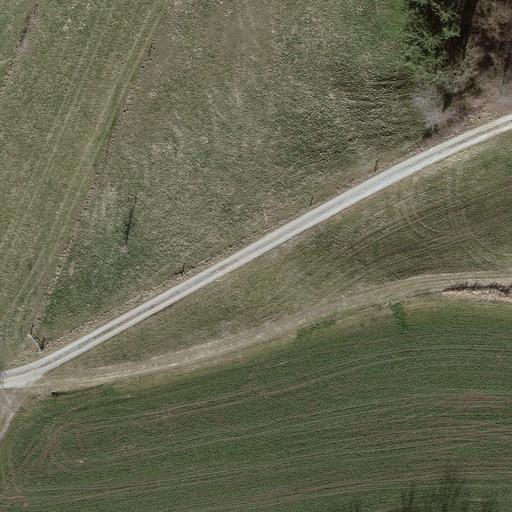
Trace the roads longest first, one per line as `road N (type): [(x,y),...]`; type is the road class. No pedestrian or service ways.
road 1 (track): [(0,381),(57,362),(462,142),(511,124)]
road 2 (track): [(511,295),(124,380),(34,389),(12,380)]
